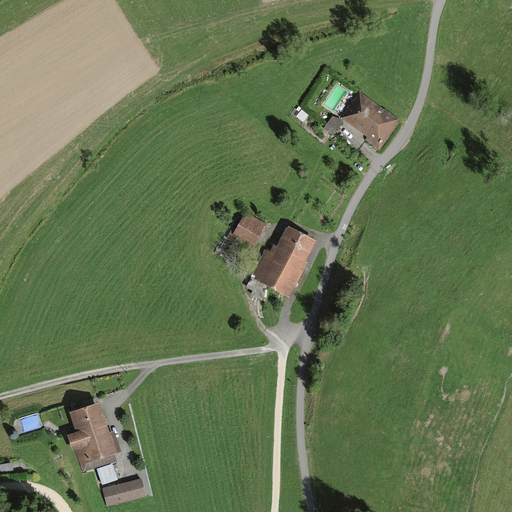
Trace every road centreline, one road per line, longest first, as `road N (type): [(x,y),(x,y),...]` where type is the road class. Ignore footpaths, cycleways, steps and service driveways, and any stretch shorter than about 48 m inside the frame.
road 1 (track): [(0,399),(95,374),(290,344)]
road 2 (track): [(277,511),(290,344)]
